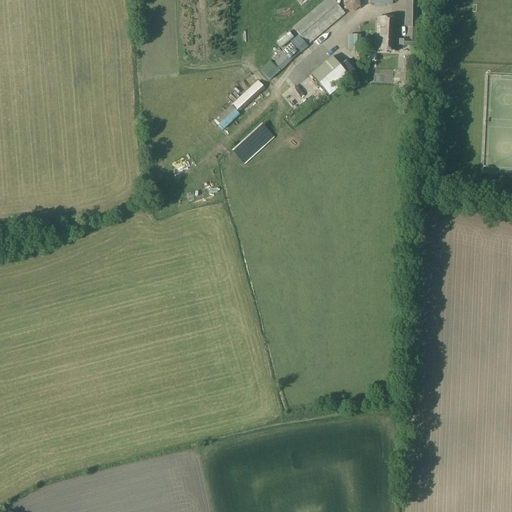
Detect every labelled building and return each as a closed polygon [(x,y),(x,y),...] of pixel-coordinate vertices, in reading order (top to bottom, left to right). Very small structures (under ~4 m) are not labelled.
[(263,75),(270,82),(279,73),(280,73),(307,46),(345,14),(332,0),(325,0),(292,28),(296,33),(292,36),(297,42),(283,53),(272,66),(263,75)] [(357,0),(343,0),(345,9),(352,12),(358,7),(357,0)] [(406,0),(406,40),(403,40),(398,40),(399,20),(377,19),(376,50),(397,51),(398,46),(415,47),(416,41),(416,28),(417,28),(417,0),(406,0)] [(328,97),(350,79),(331,57),(310,74),(328,97)] [(371,79),(384,80),(385,68),(372,68),(371,79)] [(239,114),(266,90),(258,82),(231,105),(232,106),(215,122),(222,131),(240,115),(239,114)]
